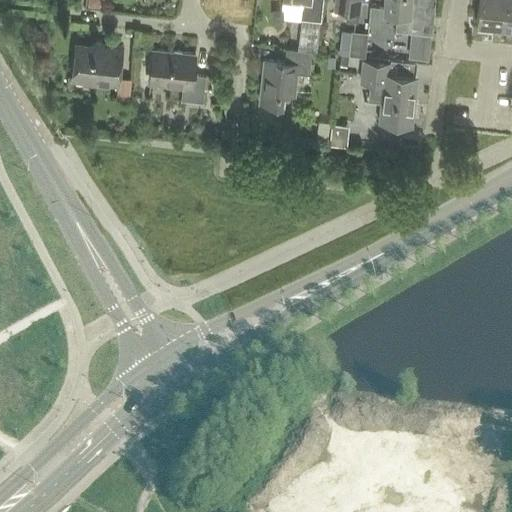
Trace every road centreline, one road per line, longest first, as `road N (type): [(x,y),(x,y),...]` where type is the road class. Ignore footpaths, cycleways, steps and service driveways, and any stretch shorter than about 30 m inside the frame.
road 1 (tertiary): [(169,386),(386,255)]
road 2 (tertiary): [(386,255),(361,258),(165,357)]
road 3 (tertiary): [(145,369),(0,500)]
road 4 (tertiary): [(29,511),(169,386)]
road 5 (tertiary): [(74,223),(73,242),(145,369)]
road 6 (tertiary): [(165,357),(90,233),(74,223)]
road 7 (residential): [(235,113),(242,33),(188,27)]
